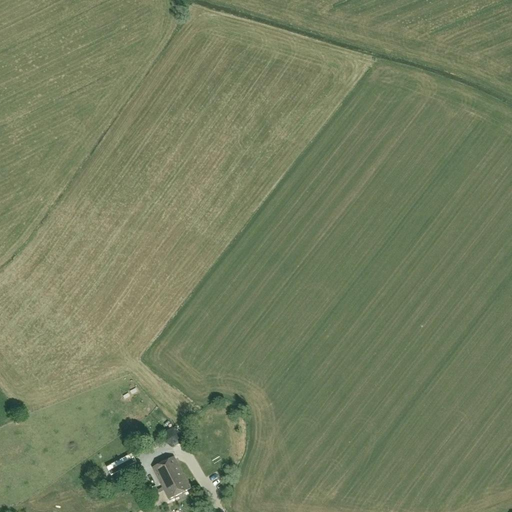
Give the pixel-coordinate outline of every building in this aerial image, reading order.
[(207,427),(198,422),(191,433),(200,439),(207,427)] [(174,429),(165,433),(164,442),(172,448),(181,444),(182,434),(174,429)] [(114,474),(145,458),(140,449),(110,465),(114,474)] [(190,489),(174,457),(152,468),(169,500),(190,489)] [(159,495),(155,488),(150,491),(153,498),(159,495)]
